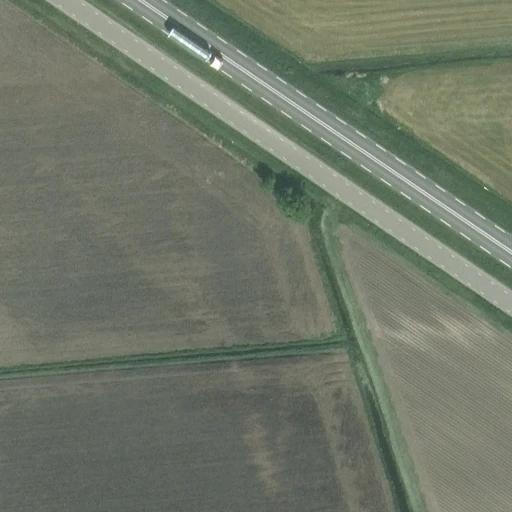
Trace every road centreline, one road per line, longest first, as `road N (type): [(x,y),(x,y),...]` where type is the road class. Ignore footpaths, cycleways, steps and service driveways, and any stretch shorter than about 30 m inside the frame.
road 1 (unclassified): [(511,307),(60,0)]
road 2 (primary): [(511,254),(137,0)]
